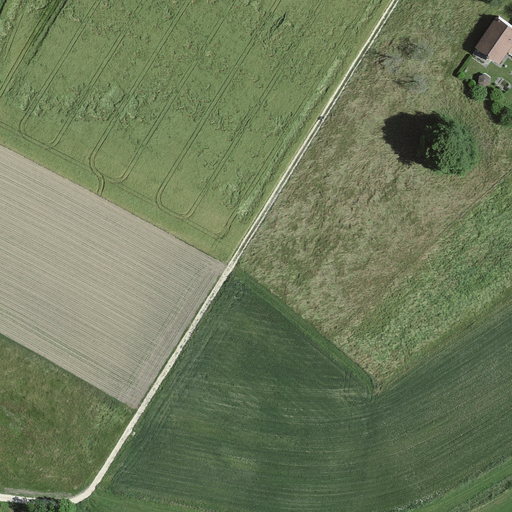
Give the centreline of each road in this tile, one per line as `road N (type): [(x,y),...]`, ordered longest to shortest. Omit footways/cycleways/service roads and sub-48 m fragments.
road 1 (track): [(397,0),(88,492),(67,503),(0,497)]
road 2 (track): [(223,276),(0,147)]
